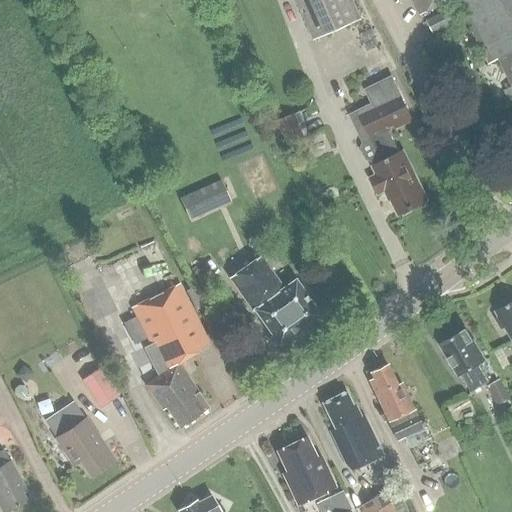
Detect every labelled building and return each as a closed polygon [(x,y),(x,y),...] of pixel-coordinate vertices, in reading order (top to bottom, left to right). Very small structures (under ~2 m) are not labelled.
[(296,0),(314,40),(362,19),(353,0),(296,0)] [(511,0),(410,0),(419,15),(448,0),(453,0),(488,65),(500,59),(511,82),(511,86),(505,90),(511,102),(511,101),(511,0)] [(458,23),(451,9),(427,21),(434,35),(458,23)] [(377,45),(371,30),(360,35),(367,50),(377,45)] [(388,132),(411,121),(398,94),(358,114),(371,139),(369,140),(380,162),(369,167),(373,176),(367,179),(374,195),(381,192),(386,203),(388,202),(395,216),(424,202),(400,152),(398,153),(388,132)] [(304,122),(300,112),(275,122),(285,146),(304,139),(298,124),(304,122)] [(230,201),(220,179),(179,198),(180,200),(189,220),(228,202),(230,201)] [(280,288),(258,257),(227,278),(274,345),(317,316),(292,280),(280,288)] [(131,308),(152,348),(143,352),(156,378),(145,385),(162,411),(166,408),(179,428),(208,408),(198,392),(198,393),(178,363),(209,345),(178,285),(131,308)] [(194,289),(185,293),(195,313),(203,309),(194,289)] [(511,302),(496,312),(498,316),(494,318),(501,329),(504,327),(511,339),(511,302)] [(489,382),(479,364),(484,361),(465,330),(440,345),(459,376),(460,375),(471,392),(489,382)] [(376,400),(387,423),(414,410),(409,399),(408,399),(400,383),(396,385),(386,364),(369,373),(372,379),(368,381),(377,400),(376,400)] [(22,366),(15,376),(25,383),(32,373),(22,366)] [(118,397),(100,368),(80,380),(82,382),(98,409),(116,398),(118,397)] [(500,379),(485,386),(494,405),(510,397),(500,379)] [(382,456),(363,416),(360,417),(354,405),(352,405),(345,392),(322,404),(334,430),(329,432),(344,464),(351,471),(382,456)] [(72,405),(47,422),(57,437),(54,439),(72,466),(79,462),(89,477),(114,461),(85,418),(82,420),(72,405)] [(396,441),(404,437),(410,449),(431,439),(426,427),(422,429),(415,414),(389,426),(396,441)] [(282,475),(296,506),(335,487),(320,457),(316,458),(306,437),(276,452),(286,473),(282,475)] [(19,489),(23,487),(10,461),(9,462),(3,450),(0,451),(0,508),(1,511),(5,511),(26,501),(19,489)] [(382,458),(371,463),(376,474),(388,469),(382,458)] [(383,490),(356,503),(360,511),(390,511),(388,507),(391,505),(383,490)] [(325,500),(331,511),(346,511),(348,511),(339,493),(325,500)] [(219,511),(211,496),(197,504),(195,501),(177,511),(178,511),(219,511)]
